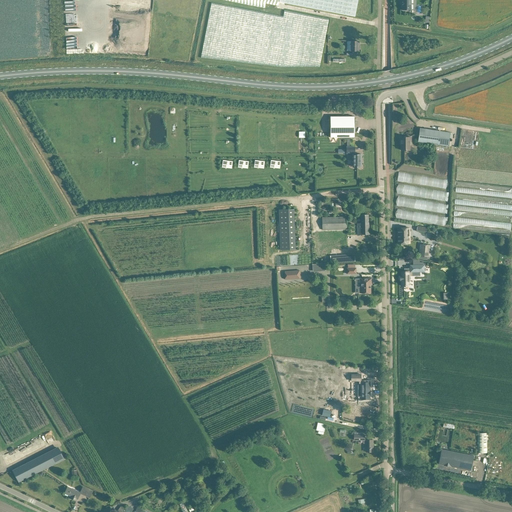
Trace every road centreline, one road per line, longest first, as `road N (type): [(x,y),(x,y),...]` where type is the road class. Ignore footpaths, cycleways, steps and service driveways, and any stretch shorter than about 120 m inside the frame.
road 1 (secondary): [(0,76),(114,71),(346,85),(417,73),(511,38)]
road 2 (unclassified): [(385,469),(381,172)]
road 3 (unclassified): [(381,172),(382,96),(511,52)]
road 4 (unclassified): [(385,469),(511,492)]
